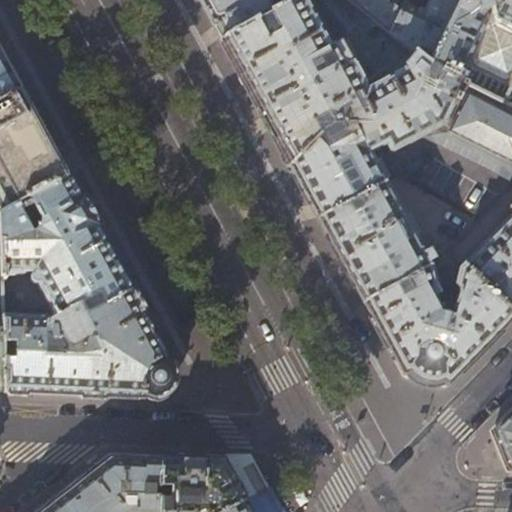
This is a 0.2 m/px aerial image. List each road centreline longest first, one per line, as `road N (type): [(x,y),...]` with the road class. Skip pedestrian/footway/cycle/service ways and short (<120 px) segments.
road 1 (secondary): [(82,0),(320,439)]
road 2 (residential): [(320,439),(104,427)]
road 3 (residential): [(378,511),(511,370)]
road 4 (residential): [(0,508),(104,427)]
